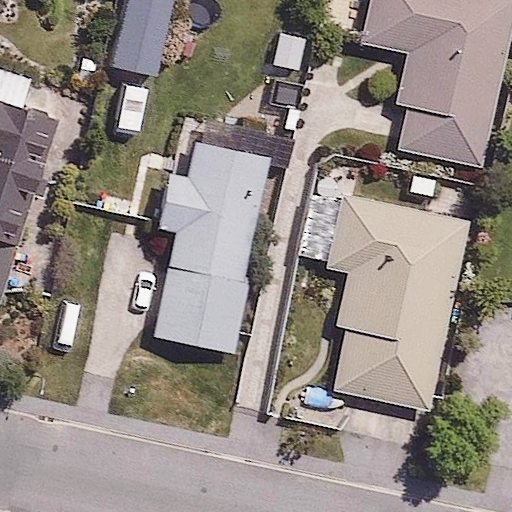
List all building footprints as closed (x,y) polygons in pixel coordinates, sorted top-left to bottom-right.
[(336,0),(330,37),(401,51),(383,148),(478,166),(509,0),(336,0)] [(34,78),(0,66),(0,289),(57,120),(23,108),(34,78)] [(266,153),(187,138),(151,334),(229,349),(266,153)] [(333,385),(380,395),(371,440),(411,448),(421,403),(431,405),(474,191),(438,183),(433,207),(334,187),(318,264),(342,269),(331,321),(345,324),(333,385)] [(63,244),(28,234),(12,289),(47,299),(63,244)]
